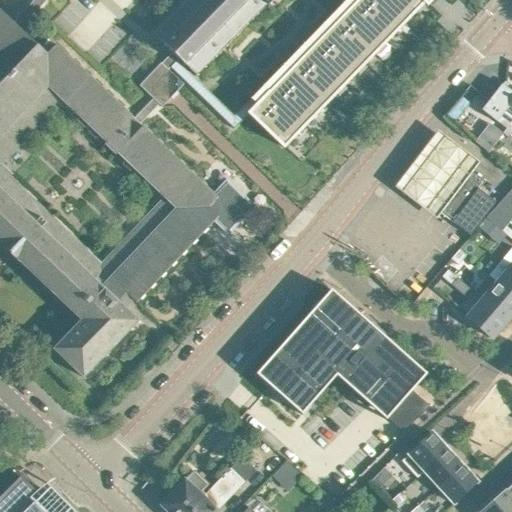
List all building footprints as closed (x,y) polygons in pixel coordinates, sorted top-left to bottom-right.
[(135,319),(135,320),(124,309),(133,300),(136,303),(218,217),(228,227),(247,207),(223,184),(213,194),(142,127),(141,128),(139,125),(159,105),(162,107),(184,85),(168,70),(178,59),(183,63),(182,64),(183,66),(184,65),(185,65),(194,74),(193,75),(195,76),(196,76),(197,76),(197,77),(259,14),(258,13),(266,5),(268,6),(269,6),(270,6),(272,5),(271,4),(273,2),(277,5),(281,0),(184,0),(152,33),(152,34),(152,35),(153,36),(154,36),(154,35),(164,44),(163,45),(163,46),(164,48),(165,47),(171,53),(161,64),(161,63),(139,86),(153,99),(133,120),(131,117),(132,116),(56,45),(48,53),(48,55),(46,55),(46,53),(21,30),(14,23),(0,10),(0,242),(4,246),(2,248),(6,252),(8,250),(9,250),(12,247),(17,253),(15,256),(13,259),(17,263),(19,261),(82,321),(54,350),(83,378),(138,322),(135,319)] [(66,0),(69,2),(70,0),(34,0),(14,23),(21,30),(47,0),(66,0)] [(358,0),(248,114),(284,148),(296,136),(289,128),(296,121),(303,128),(316,115),(309,108),(316,100),(323,107),(336,94),(329,87),(336,79),(343,87),(356,74),(349,66),(356,59),(363,66),(376,53),(369,46),(376,38),(383,45),(396,32),(389,25),(396,17),(403,25),(416,11),(409,4),(412,0),(417,0),(422,5),(424,4),(427,7),(429,4),(430,4),(433,0),(358,0)] [(511,133),(511,83),(507,79),(482,111),(511,134),(511,133)] [(448,227),(452,222),(436,210),(467,168),(477,176),(485,165),(442,132),(397,190),(448,227)] [(495,202),(479,190),(485,182),(482,179),(477,176),(467,168),(436,210),(452,222),(470,236),(484,218),(495,202)] [(502,231),(511,219),(511,198),(507,194),(486,218),(502,231)] [(511,219),(502,231),(511,240),(511,219)] [(488,220),(480,229),(488,236),(496,227),(488,220)] [(496,282),(496,281),(511,295),(511,247),(488,276),(496,282)] [(466,256),(459,250),(451,260),(458,265),(466,256)] [(457,278),(448,270),(442,277),(451,285),(457,278)] [(508,322),(511,317),(511,295),(496,281),(496,282),(481,299),(508,322)] [(267,362),(256,375),(295,410),(297,408),(338,361),(344,366),(340,369),(390,413),(386,417),(387,418),(404,433),(430,407),(412,391),(426,374),(413,363),(408,369),(391,353),(396,347),(331,290),(320,303),(325,308),(309,325),(304,320),(283,344),(289,349),(273,367),(267,362)] [(508,322),(481,299),(466,317),(493,340),(508,322)] [(239,424),(233,433),(246,442),(252,434),(239,424)] [(423,471),(447,450),(432,433),(401,461),(417,478),(424,472),(423,471)] [(438,487),(462,466),(447,450),(423,471),(424,472),(438,487)] [(202,498),(198,495),(208,485),(194,472),(162,505),(168,511),(216,511),(217,511),(216,511),(255,471),(241,458),(202,498)] [(453,504),(477,482),(462,466),(438,487),(453,504)] [(384,468),(370,482),(378,490),(392,477),(384,468)] [(71,511),(59,499),(56,501),(55,500),(55,499),(54,497),(52,497),(51,496),(49,497),(47,497),(46,498),(45,500),(45,501),(21,477),(0,497),(0,511),(71,511)] [(511,511),(511,499),(505,492),(482,511),(511,511)] [(402,501),(397,495),(388,503),(394,509),(402,501)]
